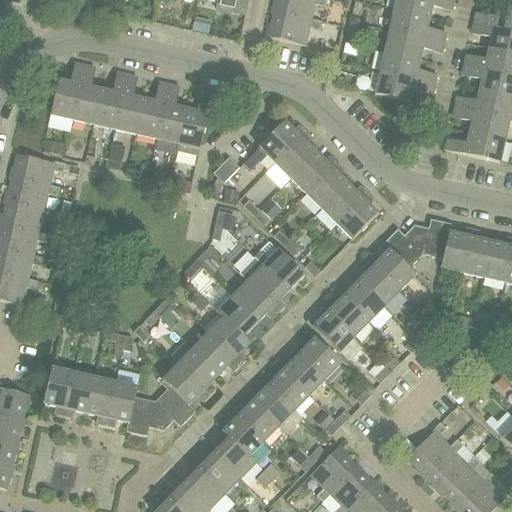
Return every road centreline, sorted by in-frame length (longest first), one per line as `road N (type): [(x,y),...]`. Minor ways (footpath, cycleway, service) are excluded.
road 1 (unclassified): [(242,74),(304,93),(393,176),(511,207)]
road 2 (unclassified): [(37,53),(89,40),(242,74)]
